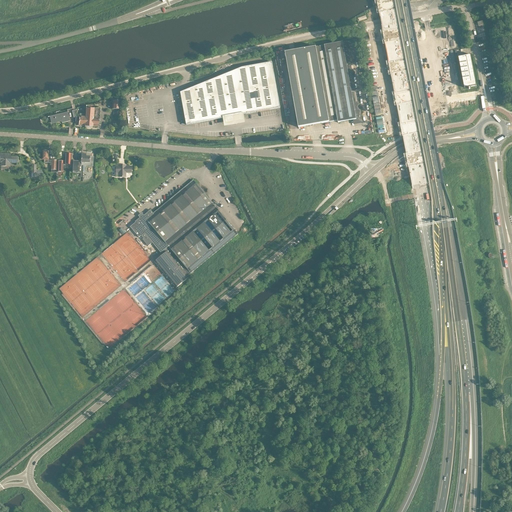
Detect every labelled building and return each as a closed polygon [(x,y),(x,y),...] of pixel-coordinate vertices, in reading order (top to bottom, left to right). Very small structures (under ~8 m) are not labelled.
[(298,127),(338,121),(338,122),(354,120),(355,123),(356,123),(356,124),(363,122),(357,89),(355,90),(348,48),(344,49),(343,42),(296,50),(296,51),(285,52),(298,127)] [(470,55),(470,54),(464,55),(464,56),(458,57),(459,63),(464,88),(471,86),(471,87),(476,86),(476,85),(471,55),(470,55)] [(280,108),(280,105),(272,62),(242,67),(181,92),(186,125),(226,118),(227,122),(242,120),(241,115),(276,108),(280,108)] [(93,127),(93,126),(99,126),(99,118),(100,108),(94,108),(86,108),(86,114),(83,114),(83,117),(79,116),(79,125),(85,125),(85,126),(93,127)] [(62,123),(70,121),(68,112),(51,116),(52,122),(61,120),(62,123)] [(51,170),(56,170),(57,161),(52,160),(52,161),(48,160),(49,151),(42,151),(42,159),(44,159),(44,163),(51,163),(51,170)] [(0,152),(0,162),(1,163),(1,166),(9,166),(9,163),(17,163),(18,156),(10,156),(10,153),(0,152)] [(72,162),(71,162),(71,153),(65,153),(65,162),(57,162),(57,176),(60,176),(59,171),(60,171),(61,169),(64,169),(64,165),(71,165),(72,162)] [(81,153),(80,162),(89,163),(90,156),(86,156),(86,153),(81,153)] [(73,161),(72,173),(81,173),(81,172),(81,165),(81,164),(78,164),(78,162),(73,161)] [(116,177),(126,177),(126,173),(132,173),(131,166),(126,166),(126,165),(118,165),(118,166),(116,166),(116,177)] [(136,222),(130,227),(155,257),(161,253),(161,252),(165,249),(166,250),(168,252),(168,253),(168,252),(171,250),(173,252),(191,273),(216,252),(238,234),(193,180),(153,213),(151,210),(144,216),(142,214),(139,216),(141,218),(136,222)] [(154,262),(176,288),(189,277),(167,251),(154,262)]
